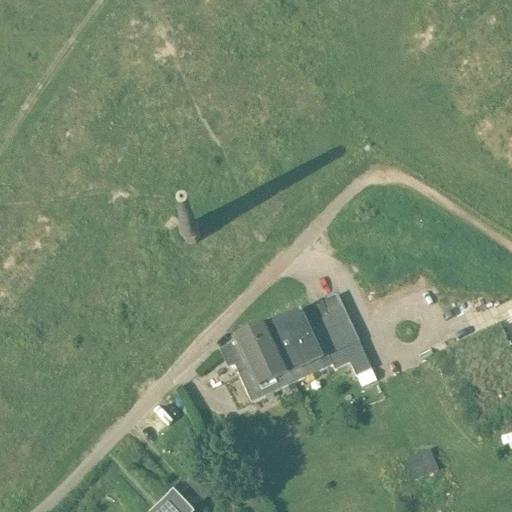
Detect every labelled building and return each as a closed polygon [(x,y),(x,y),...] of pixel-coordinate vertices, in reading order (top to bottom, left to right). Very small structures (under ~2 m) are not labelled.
[(284,319),(234,343),(257,391),(307,368),(328,358),(335,372),(349,365),(356,379),(372,372),(336,296),(320,304),(284,319)] [(511,347),(501,323),(446,348),(480,422),(511,407),(511,347)] [(238,375),(227,381),(239,403),(250,397),(238,375)] [(439,472),(431,450),(407,460),(416,481),(439,472)] [(207,474),(190,490),(204,506),(216,494),(207,474)]
